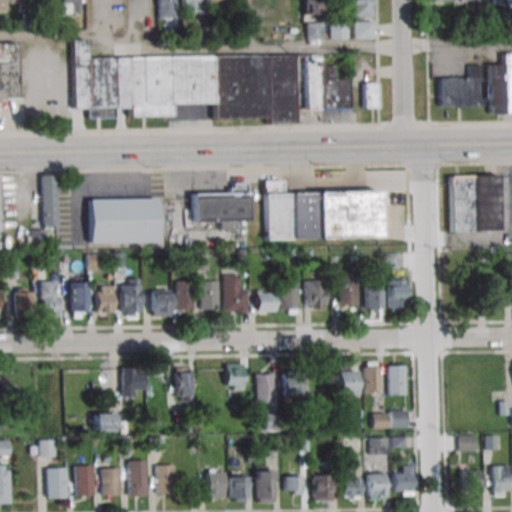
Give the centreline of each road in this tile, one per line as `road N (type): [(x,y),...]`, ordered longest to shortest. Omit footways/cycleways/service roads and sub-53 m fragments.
road 1 (secondary): [(0,152),(511,143)]
road 2 (residential): [(0,344),(511,336)]
road 3 (residential): [(431,511),(422,144)]
road 4 (residential): [(405,144),(402,0)]
